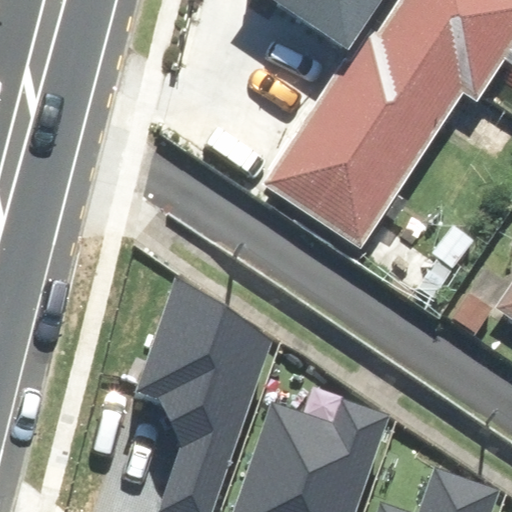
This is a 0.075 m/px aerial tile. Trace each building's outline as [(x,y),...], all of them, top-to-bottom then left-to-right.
[(354,46),(255,193),(351,257),(454,104),(467,113),(494,73),(511,84),(511,1),(509,0),(380,0),(367,20),(360,16),(343,40),(354,46)] [(381,226),(360,259),(383,273),(390,263),(416,279),(430,256),(381,226)] [(173,278),(135,385),(161,395),(179,447),(160,511),(211,511),(271,342),(173,278)] [(511,281),(489,316),(511,332),(511,281)] [(278,409),(239,511),(360,511),(395,418),(341,398),(330,428),(278,409)] [(379,497),(374,511),(491,511),(499,488),(432,466),(418,509),(379,497)]
